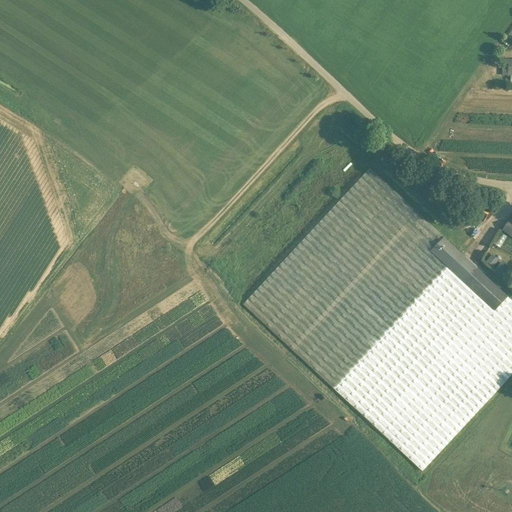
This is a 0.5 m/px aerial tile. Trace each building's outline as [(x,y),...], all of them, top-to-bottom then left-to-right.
[(422,471),(511,374),(511,300),(370,168),(243,305),(422,471)] [(446,215),(460,229),(467,221),(453,208),(446,215)] [(511,223),(508,221),(502,230),(511,236),(511,223)] [(486,262),(492,268),(499,261),(492,255),(486,262)] [(495,269),(503,277),(511,268),(503,260),(495,269)]
